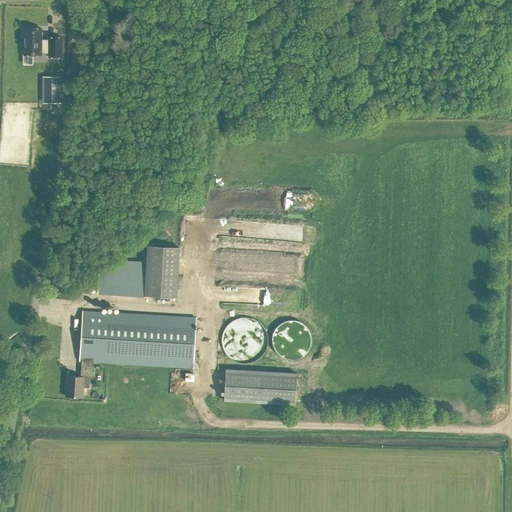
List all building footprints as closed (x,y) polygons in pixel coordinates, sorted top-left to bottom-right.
[(42,39),(41,27),(22,27),(22,31),(21,31),(21,38),(22,38),(22,55),(41,55),(41,53),(47,53),(47,57),(62,57),(62,36),(47,36),(47,39),(42,39)] [(60,102),(60,76),(48,76),(48,86),(45,86),(45,102),(60,102)] [(146,245),(145,263),(144,296),(176,297),(179,247),(146,245)] [(144,296),(145,263),(115,261),(99,271),(97,293),(144,296)] [(193,368),(196,318),(82,311),(79,361),(81,361),(80,376),(66,375),(65,396),(82,397),(83,377),(92,378),(93,362),(193,368)] [(225,329),(222,335),(222,341),(222,347),(225,352),(228,357),(233,361),(239,363),(245,364),(251,363),(256,361),(261,357),(265,352),(267,347),(268,341),(267,335),(265,329),(261,324),(256,321),(251,318),(245,318),(239,318),(233,321),(228,324),(225,329)] [(223,401),(294,405),(296,373),(225,369),(223,401)]
